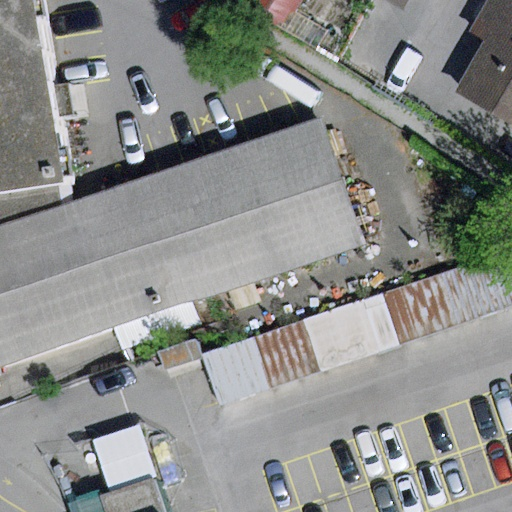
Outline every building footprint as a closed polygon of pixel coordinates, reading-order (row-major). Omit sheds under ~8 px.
[(0,0),(0,228),(64,207),(33,0),(0,0)] [(266,0),(293,15),(302,0),(266,0)] [(511,126),(511,0),(487,0),(470,31),(486,40),(455,94),(511,126)] [(0,369),(363,247),(320,120),(64,207),(0,228),(0,369)] [(511,252),(206,358),(223,406),(511,305),(511,252)] [(139,424),(94,438),(110,489),(155,475),(139,424)]
